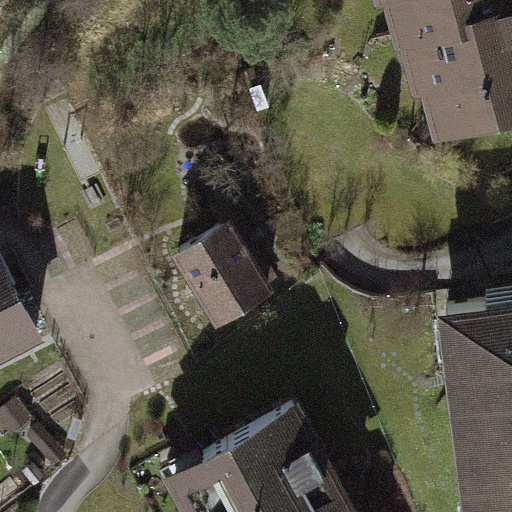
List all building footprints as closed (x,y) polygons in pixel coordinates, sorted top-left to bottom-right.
[(511,0),(391,0),(412,85),(427,81),(437,123),(511,105),(511,0)] [(245,209),(175,248),(221,331),(291,292),(245,209)] [(0,354),(47,334),(0,247),(0,354)] [(511,511),(511,284),(439,293),(465,511),(511,511)] [(365,511),(295,389),(162,465),(189,511),(365,511)]
